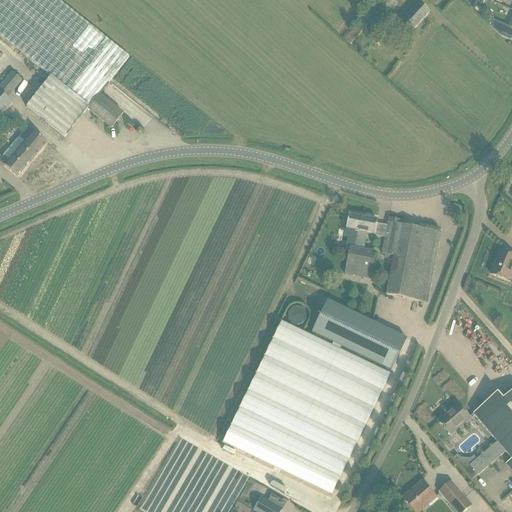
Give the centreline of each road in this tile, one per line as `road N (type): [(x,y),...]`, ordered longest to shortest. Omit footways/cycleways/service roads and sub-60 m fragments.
road 1 (unclassified): [(0,215),(131,160),(170,152),(248,154),(376,193),(426,192),(470,178)]
road 2 (unclassified): [(349,511),(471,250),(482,215),(470,178)]
